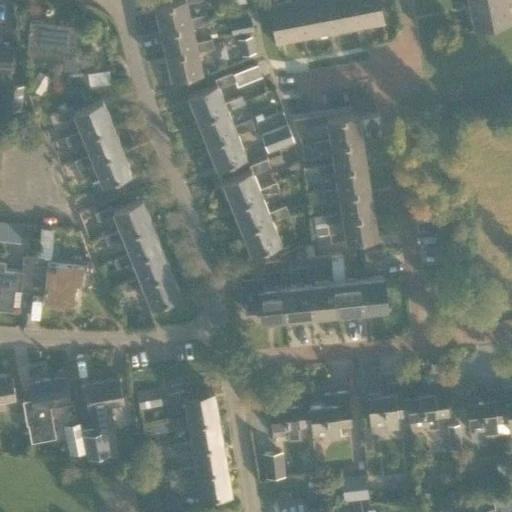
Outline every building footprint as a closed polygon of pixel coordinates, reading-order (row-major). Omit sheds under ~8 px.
[(191,18),(190,15),(187,0),(188,0),(157,0),(154,1),(160,25),(191,18)] [(276,40),(303,35),(296,0),(281,0),(269,2),(276,40)] [(329,30),(323,0),(296,0),(303,35),(329,30)] [(323,0),(329,30),(356,25),(350,0),(323,0)] [(350,0),(356,25),(382,20),(378,0),(350,0)] [(507,0),(471,0),(468,1),(474,27),(511,20),(507,0)] [(206,12),(190,15),(191,18),(160,25),(165,49),(196,42),(196,40),(192,24),(208,21),(206,12)] [(252,30),(250,16),(229,19),(231,33),(252,30)] [(76,23),(29,18),(26,51),(73,55),(76,23)] [(250,35),(250,33),(237,37),(241,53),(254,50),(259,49),(256,34),(250,35)] [(196,42),(165,49),(171,75),(202,68),(198,49),(214,45),(211,36),(196,40),(196,42)] [(0,73),(9,75),(12,44),(0,42),(0,73)] [(188,91),(197,115),(226,103),(225,99),(219,84),(235,78),(237,83),(261,73),(256,60),(232,70),(215,76),(216,80),(188,91)] [(89,83),(87,71),(67,74),(68,86),(89,83)] [(47,80),(35,73),(28,84),(40,91),(47,80)] [(241,93),(225,99),(226,103),(197,115),(206,138),(236,126),(234,123),(228,108),(245,101),(241,93)] [(481,93),(442,99),(445,122),(485,116),(481,93)] [(82,132),(112,120),(102,97),(74,108),(72,104),(55,111),(58,119),(74,113),(80,128),(82,132)] [(327,121),(329,136),(330,139),(361,134),(357,109),(328,114),(327,111),(291,117),(298,134),(308,133),(306,124),(327,121)] [(238,131),(254,125),(250,116),(234,123),(236,126),(206,138),(216,163),(246,152),(238,131)] [(485,116),(445,122),(449,144),(488,138),(485,116)] [(121,143),(112,120),(82,132),(80,128),(65,134),(68,143),(84,136),(90,151),(91,155),(121,143)] [(267,150),(294,139),(287,122),(261,133),(267,150)] [(334,164),(365,159),(361,134),(330,139),(329,136),(314,139),(315,148),(331,145),(333,160),(334,164)] [(91,155),(90,151),(74,157),(77,166),(93,160),(101,180),(131,168),(121,143),(91,155)] [(274,163),(283,159),(280,151),(271,155),(274,163)] [(261,190),(259,186),(253,171),(271,164),(267,156),(250,163),(251,166),(222,178),(232,201),(261,190)] [(369,183),(365,159),(334,164),(333,160),(318,163),(320,172),(335,170),(337,185),(338,188),(369,183)] [(494,172),(454,178),(458,201),(497,195),(494,172)] [(270,213),(269,209),(263,194),(279,188),(276,179),(259,186),(261,190),(232,201),(241,224),(270,213)] [(339,194),(341,209),(342,213),(373,208),(369,183),(338,188),(337,185),(322,188),(324,197),(339,194)] [(92,205),(95,210),(98,218),(114,212),(120,227),(122,231),(151,219),(142,195),(113,207),(109,198),(92,205)] [(497,195),(458,201),(461,223),(501,217),(497,195)] [(270,213),(241,224),(251,249),(280,238),(272,218),(289,211),(287,206),(296,203),(294,196),(284,200),(285,203),(269,209),(270,213)] [(342,213),(341,209),(313,214),(315,233),(329,231),(327,221),(343,219),(346,238),(377,233),(373,208),(342,213)] [(21,222),(0,219),(0,237),(19,239),(21,222)] [(122,231),(120,227),(104,233),(107,242),(124,235),(130,250),(131,254),(160,242),(151,219),(122,231)] [(169,266),(160,242),(131,254),(130,250),(113,257),(117,265),(133,259),(139,273),(141,277),(169,266)] [(382,256),(381,247),(364,248),(365,258),(382,256)] [(344,277),(342,251),(331,252),(331,261),(332,279),(336,310),(361,307),(358,276),(344,277)] [(331,261),(331,252),(314,254),(315,263),(331,261)] [(21,284),(33,285),(36,254),(23,253),(21,268),(3,266),(4,258),(0,257),(0,306),(12,307),(14,286),(20,287),(21,284)] [(48,255),(36,254),(33,285),(45,286),(43,301),(73,304),(75,283),(81,284),(83,265),(47,261),(48,255)] [(306,264),(305,255),(289,256),(290,266),(306,264)] [(281,267),(280,257),(263,259),(265,268),(281,267)] [(141,277),(139,273),(122,280),(125,289),(143,282),(151,302),(179,291),(169,266),(141,277)] [(383,273),(358,276),(361,307),(386,305),(383,273)] [(260,318),(285,315),(282,284),(262,286),(261,276),(241,278),(245,309),(259,308),(260,318)] [(310,313),(336,310),(332,279),(307,281),(310,313)] [(307,281),(282,284),(285,315),(310,313),(307,281)] [(0,399),(16,396),(11,370),(0,372),(0,399)] [(70,400),(65,374),(29,380),(32,397),(23,399),(27,422),(28,422),(31,440),(53,436),(47,404),(70,400)] [(95,429),(83,431),(86,448),(87,448),(88,451),(111,446),(106,423),(112,422),(109,403),(124,400),(119,374),(83,381),(87,407),(91,406),(95,429)] [(397,412),(408,410),(407,391),(405,379),(381,382),(382,390),(366,391),(369,419),(385,418),(386,426),(398,424),(397,412)] [(421,390),(407,391),(408,410),(409,419),(424,418),(425,426),(438,424),(436,411),(449,410),(445,379),(420,381),(421,390)] [(161,402),(158,383),(136,387),(139,406),(161,402)] [(496,417),(507,416),(506,397),(505,385),(480,387),(481,396),(465,397),(468,425),(484,423),(485,431),(497,430),(496,417)] [(184,398),(186,413),(187,417),(218,412),(214,387),(185,392),(184,388),(165,391),(166,400),(184,398)] [(299,422),(310,421),(309,402),(308,389),(283,392),(284,400),(268,402),(271,429),(287,428),(288,436),(300,435),(299,422)] [(309,402),(310,421),(311,430),(327,428),(328,436),(340,435),(339,422),(351,421),(348,389),(323,392),(323,400),(309,402)] [(222,437),(218,412),(187,417),(186,413),(169,416),(171,425),(188,422),(191,438),(191,442),(222,437)] [(460,446),(458,421),(447,422),(448,432),(432,433),(433,445),(449,444),(449,446),(460,446)] [(86,448),(83,431),(82,431),(82,429),(65,432),(69,451),(86,448)] [(191,442),(191,438),(173,441),(176,450),(192,447),(195,463),(196,467),(226,462),(222,437),(191,442)] [(476,480),(472,448),(464,449),(468,481),(476,480)] [(284,473),(282,449),(263,450),(265,475),(284,473)] [(511,484),(511,479),(510,458),(496,459),(497,474),(504,473),(505,485),(511,484)] [(196,467),(195,463),(178,466),(180,475),(197,472),(200,494),(231,488),(226,462),(196,467)] [(368,496),(366,472),(341,474),(342,484),(330,485),(331,495),(342,494),(343,498),(368,496)] [(410,493),(409,482),(400,483),(401,494),(410,493)] [(511,511),(508,494),(494,498),(496,505),(486,508),(486,511),(471,511),(471,510),(461,511),(511,511)] [(181,508),(179,495),(156,498),(158,511),(181,508)] [(305,497),(274,496),(277,511),(331,511),(329,503),(308,508),(305,497)] [(361,511),(359,498),(335,503),(336,511),(361,511)]
